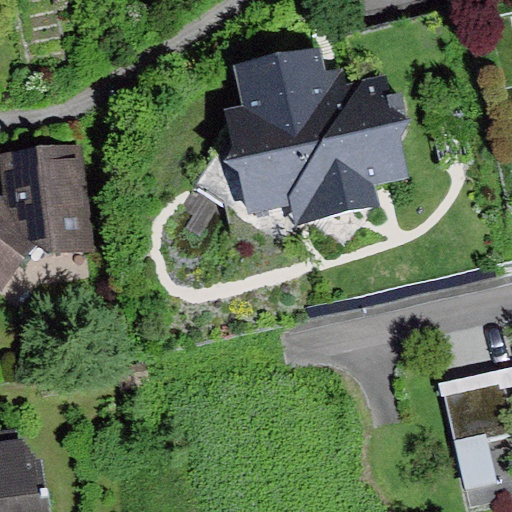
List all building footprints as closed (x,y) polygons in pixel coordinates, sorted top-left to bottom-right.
[(318,53),(234,73),(243,109),(227,113),(236,153),(227,165),(243,176),(252,215),(288,207),(295,235),(389,213),(384,190),(411,184),(402,146),(412,131),(397,69),(326,86),(318,53)] [(0,292),(23,309),(43,282),(90,277),(77,149),(0,156),(5,207),(0,207),(0,292)] [(148,363),(118,367),(122,393),(152,389),(148,363)] [(511,371),(443,384),(446,398),(506,387),(511,385),(511,371)] [(511,420),(506,387),(446,398),(456,446),(488,440),(511,435),(511,420)] [(488,440),(456,446),(464,492),(497,486),(488,440)] [(26,444),(0,446),(0,511),(50,511),(44,464),(36,464),(26,444)]
